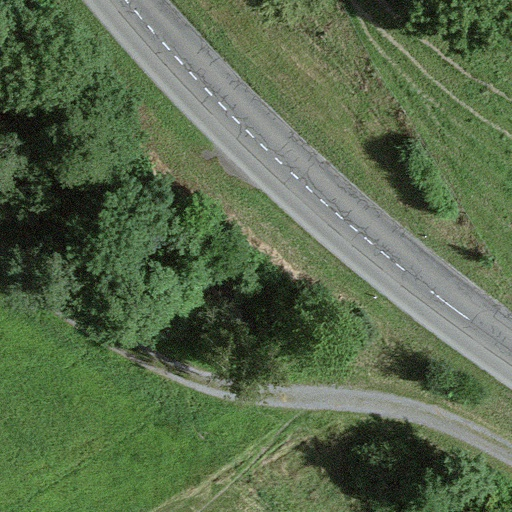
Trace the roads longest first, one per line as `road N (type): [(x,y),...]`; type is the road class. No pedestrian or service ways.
road 1 (track): [(511,468),(368,408),(247,392),(117,359),(0,273)]
road 2 (secondary): [(124,0),(162,48),(373,247),(511,353)]
